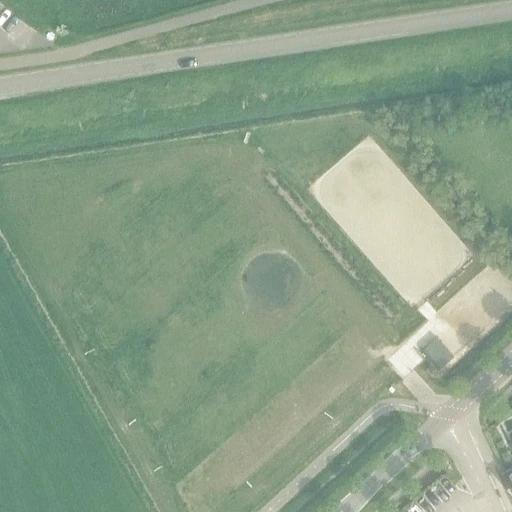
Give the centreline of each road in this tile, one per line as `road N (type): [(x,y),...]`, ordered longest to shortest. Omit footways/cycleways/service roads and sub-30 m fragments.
road 1 (tertiary): [(0,84),(511,11)]
road 2 (tertiary): [(341,511),(511,356)]
